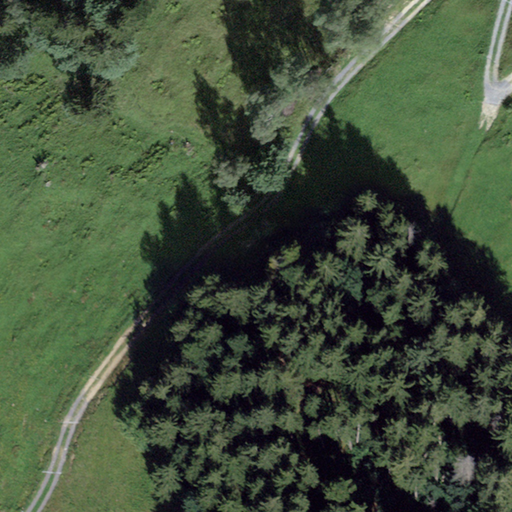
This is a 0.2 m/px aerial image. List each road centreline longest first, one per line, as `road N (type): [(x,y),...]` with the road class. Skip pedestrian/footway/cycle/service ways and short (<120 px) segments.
road 1 (track): [(36,511),(86,392),(217,239),(276,200),(313,115),(354,62),(423,0)]
road 2 (track): [(494,91),(491,115),(419,272),(330,362),(306,404)]
